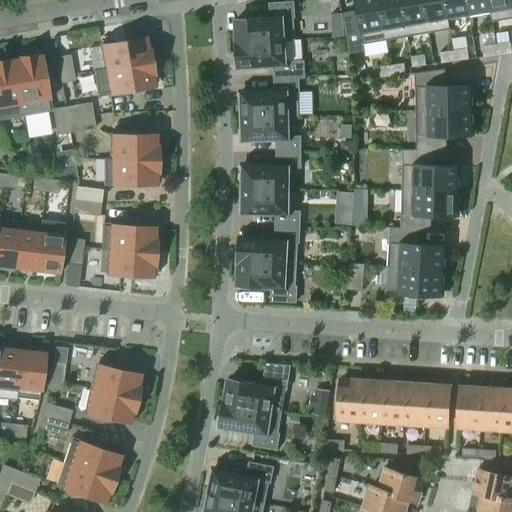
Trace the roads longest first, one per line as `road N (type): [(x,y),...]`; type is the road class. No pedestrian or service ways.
road 1 (residential): [(221,321),(220,0)]
road 2 (residential): [(173,0),(184,146),(173,316)]
road 3 (residential): [(456,335),(221,321)]
road 4 (residential): [(173,316),(146,468),(130,511)]
road 5 (residential): [(189,511),(221,321)]
road 6 (residential): [(173,316),(0,295)]
road 7 (residential): [(484,187),(456,335)]
road 8 (residential): [(511,59),(484,187)]
road 9 (residential): [(0,22),(127,0)]
